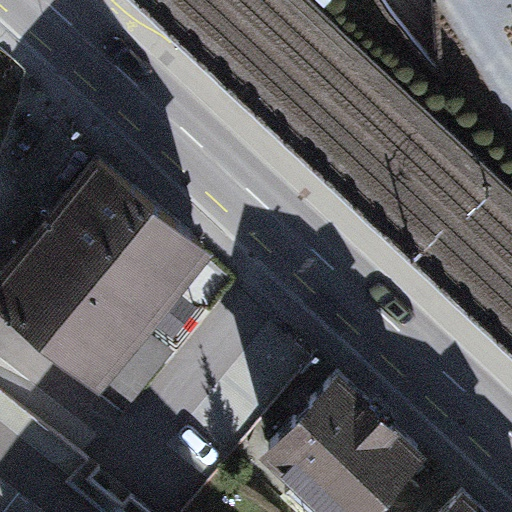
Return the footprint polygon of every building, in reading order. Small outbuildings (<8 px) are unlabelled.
[(0,152),(48,98),(0,55),(0,152)] [(202,239),(99,156),(0,277),(0,293),(95,371),(146,307),(160,318),(176,298),(163,287),(202,239)] [(342,511),(354,511),(419,444),(337,368),(268,442),(342,511)] [(447,484),(465,464),(433,434),(415,454),(447,484)] [(489,511),(462,486),(437,511),(489,511)]
